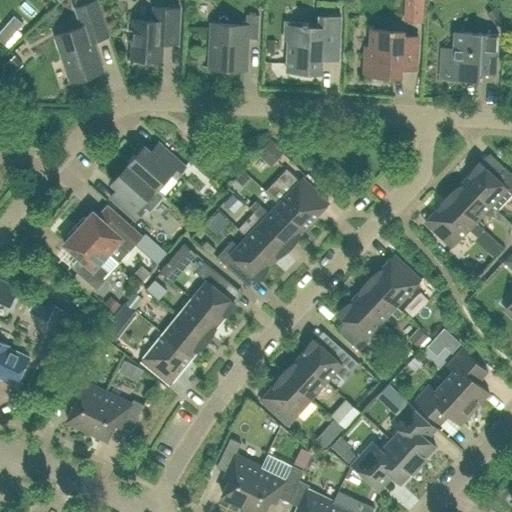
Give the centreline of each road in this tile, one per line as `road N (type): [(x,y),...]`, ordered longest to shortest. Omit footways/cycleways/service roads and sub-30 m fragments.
road 1 (residential): [(0,242),(95,119),(150,96),(427,118)]
road 2 (residential): [(149,511),(235,376),(421,174),(427,118)]
road 3 (residential): [(131,511),(11,454)]
road 4 (residential): [(430,511),(511,422)]
